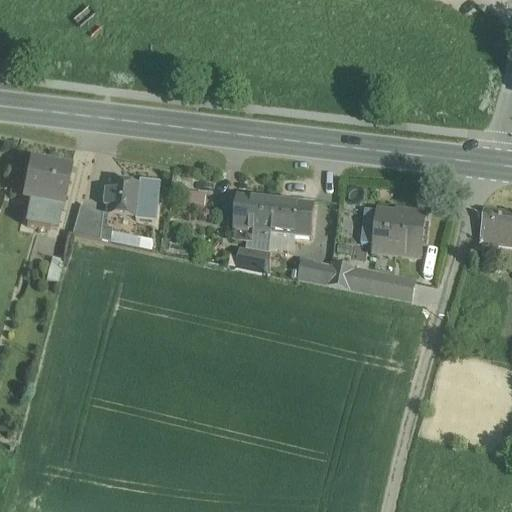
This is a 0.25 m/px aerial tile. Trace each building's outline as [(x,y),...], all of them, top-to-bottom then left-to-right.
[(71,174),(29,165),(22,201),(32,203),(26,229),(49,233),(54,207),(64,209),(71,174)] [(159,187),(141,185),(141,189),(112,185),(111,194),(107,193),(105,209),(109,209),(109,218),(137,221),(137,223),(155,225),(159,187)] [(206,196),(184,194),(183,207),(205,209),(206,196)] [(275,204),(237,199),(234,233),(236,234),(234,244),(248,245),(249,235),(271,237),(275,204)] [(315,208),(275,204),(271,237),(311,242),(315,208)] [(104,217),(81,210),(73,238),(101,244),(104,217)] [(426,218),(396,214),(395,217),(365,214),(361,247),(374,249),(373,256),(421,262),(426,218)] [(511,216),(485,214),(481,246),(511,249),(511,216)] [(270,258),(240,253),(236,271),(270,278),(270,275),(270,261),(270,258)] [(63,264),(52,261),(46,282),(57,285),(63,264)] [(332,272),(314,269),(315,267),(287,261),(287,264),(270,261),(270,275),(273,276),(272,278),(328,290),(332,272)] [(416,286),(353,273),(353,272),(333,268),(332,272),(328,290),(411,307),(416,286)]
